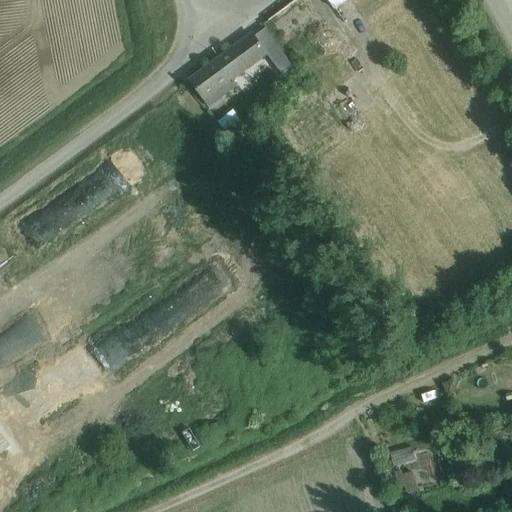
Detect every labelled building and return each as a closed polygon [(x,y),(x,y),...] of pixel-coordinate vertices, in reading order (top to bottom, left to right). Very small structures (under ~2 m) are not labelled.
[(329,0),(336,10),(349,1),(348,0),(329,0)] [(252,35),(189,81),(209,108),(237,87),(233,82),(268,56),(283,76),(294,68),(267,31),(255,39),(252,35)] [(235,135),(250,121),(236,107),(221,120),(235,135)] [(441,388),(426,391),(430,410),(445,407),(441,388)] [(402,469),(422,461),(416,446),(396,455),(402,469)] [(413,472),(395,478),(398,489),(405,487),(407,495),(419,491),(413,472)]
